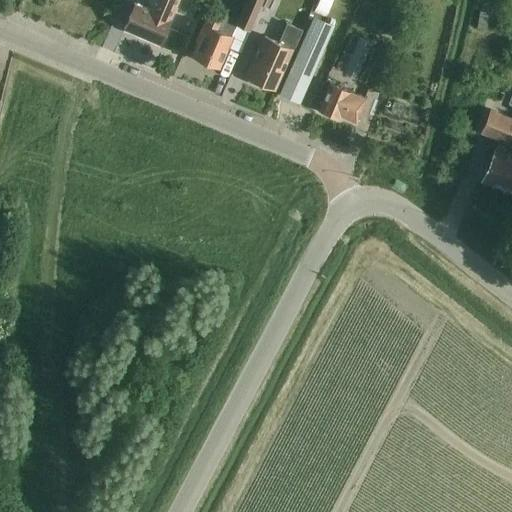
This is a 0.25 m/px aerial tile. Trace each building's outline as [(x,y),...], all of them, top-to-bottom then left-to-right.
[(134,4),(124,28),(158,43),(176,0),(152,0),(148,10),(134,4)] [(248,29),(260,0),(244,0),(235,23),(248,29)] [(200,37),(192,56),(217,67),(231,35),(216,29),(220,20),(208,15),(199,36),(200,37)] [(313,17),(279,93),(299,102),(333,26),(313,17)] [(279,42),(265,35),(246,77),(250,79),(248,81),(260,86),(261,84),(273,89),(284,64),(286,65),(302,30),(287,24),(279,42)] [(351,35),(337,69),(358,77),(372,43),(351,35)] [(329,82),(317,109),(339,119),(341,115),(354,121),(365,97),(329,82)] [(481,132),(507,142),(511,144),(511,118),(491,110),(481,132)] [(511,157),(494,150),(482,178),(511,191),(511,157)]
